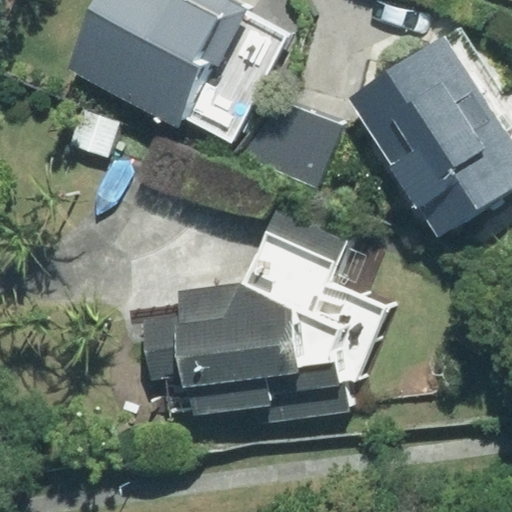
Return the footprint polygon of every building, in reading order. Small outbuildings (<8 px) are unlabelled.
[(235,56),(264,0),(111,0),(80,60),(192,119),(228,51),(235,56)] [(366,94),(457,230),(511,192),(511,103),(463,29),(366,94)] [(349,120),(285,95),(245,152),(325,182),(349,120)] [(125,122),(87,106),(73,142),(111,157),(125,122)] [(369,375),(398,304),(341,281),(360,237),(289,206),(258,278),(191,289),(194,311),(156,316),(164,376),(180,373),(185,410),(208,406),(209,409),(265,401),(268,422),(362,407),(357,376),(369,375)]
